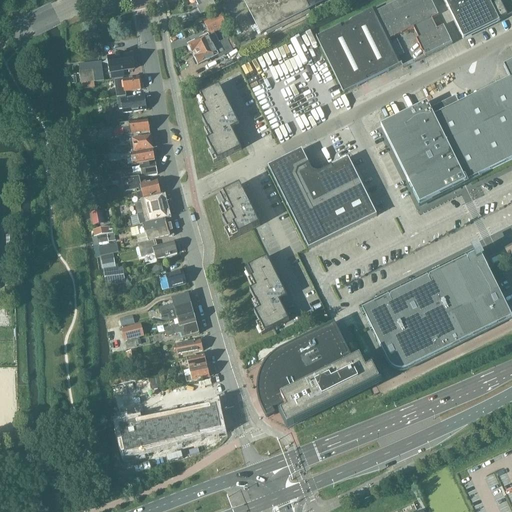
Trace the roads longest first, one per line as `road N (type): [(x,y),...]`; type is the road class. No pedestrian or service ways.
road 1 (unclassified): [(179,200),(511,35)]
road 2 (secondary): [(511,368),(255,471)]
road 3 (secondary): [(311,486),(511,393)]
road 4 (residential): [(235,408),(179,200)]
road 5 (residential): [(179,200),(137,0)]
